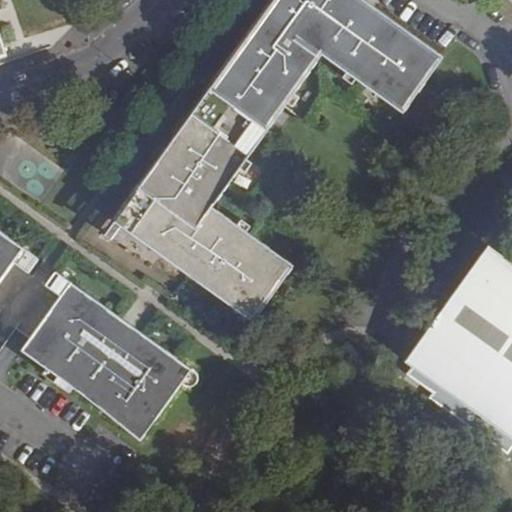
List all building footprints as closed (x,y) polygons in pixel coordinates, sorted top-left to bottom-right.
[(408,112),(448,57),(365,0),(274,0),(119,217),(128,223),(260,318),(276,295),(301,261),(220,202),(325,54),(408,112)] [(128,223),(119,217),(106,234),(116,241),(128,223)] [(0,276),(14,257),(23,244),(0,227),(0,276)] [(43,258),(23,244),(14,257),(34,272),(43,258)] [(14,257),(0,276),(0,310),(11,318),(33,334),(63,292),(45,279),(54,267),(50,264),(43,258),(34,272),(14,257)] [(511,279),(487,262),(412,366),(403,379),(429,398),(425,402),(502,458),(511,444),(511,279)] [(63,292),(72,280),(54,267),(45,279),(63,292)] [(63,292),(33,334),(25,344),(53,364),(77,382),(103,402),(140,434),(189,365),(72,280),(63,292)]
